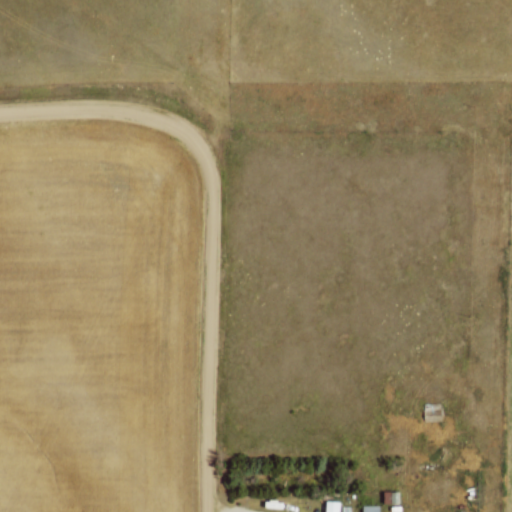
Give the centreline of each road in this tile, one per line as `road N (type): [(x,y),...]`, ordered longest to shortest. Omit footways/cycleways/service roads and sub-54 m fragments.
road 1 (residential): [(208,511),(212,190),(205,158),(187,135)]
road 2 (residential): [(187,135),(83,109),(0,112)]
